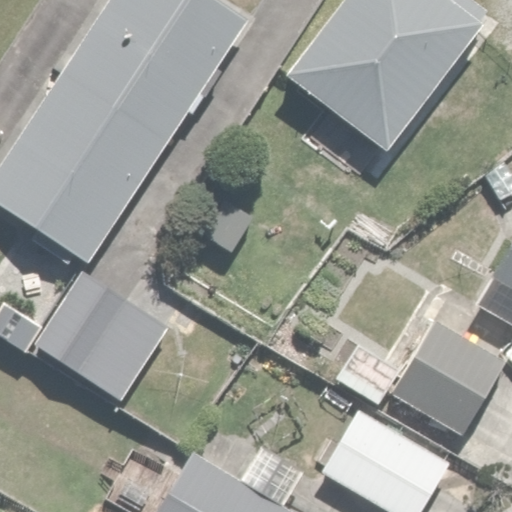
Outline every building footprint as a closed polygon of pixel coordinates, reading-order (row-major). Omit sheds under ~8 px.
[(243,7),(232,0),(92,0),(0,146),(0,201),(86,256),(243,7)] [(460,0),(325,0),(275,65),(376,144),(479,15),(460,0)] [(505,326),(511,329),(511,218),(468,292),(510,317),(505,326)] [(171,320),(77,259),(40,319),(0,292),(0,336),(20,350),(27,339),(119,399),(171,320)] [(495,350),(425,311),(400,358),(350,329),(326,372),(377,401),(385,386),(454,424),(495,350)] [(349,400),(313,462),(400,511),(416,511),(449,456),(349,400)] [(289,511),(180,448),(142,511),(289,511)]
